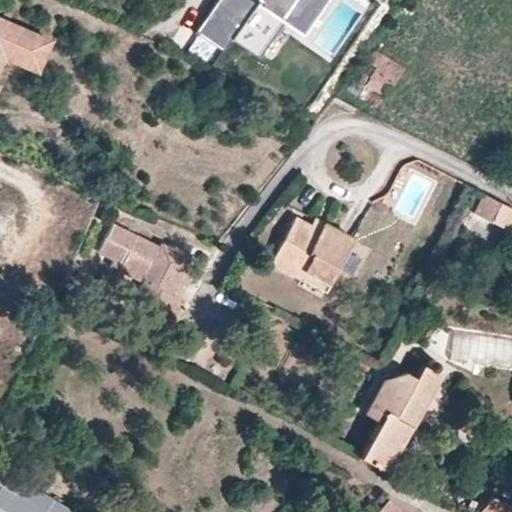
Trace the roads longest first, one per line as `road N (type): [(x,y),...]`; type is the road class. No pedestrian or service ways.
road 1 (residential): [(318,141),(264,202),(212,287)]
road 2 (residential): [(383,147),(378,182),(346,196),(317,176),(318,141)]
road 3 (residential): [(383,147),(417,150),(511,199)]
